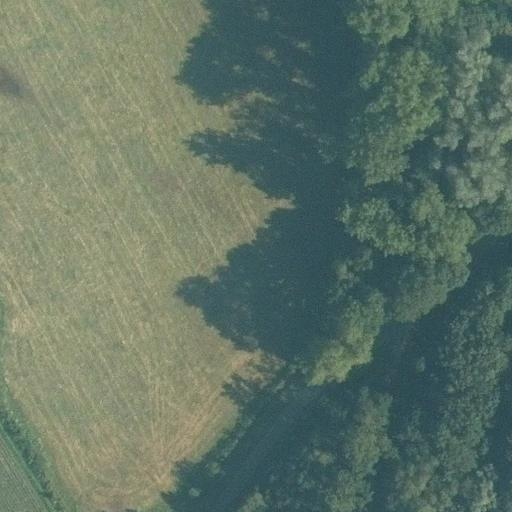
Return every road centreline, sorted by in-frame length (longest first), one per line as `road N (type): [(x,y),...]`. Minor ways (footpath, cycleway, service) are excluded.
road 1 (unclassified): [(212,511),(318,380),(448,278),(511,210)]
road 2 (track): [(378,0),(372,213),(393,324)]
road 3 (track): [(334,511),(389,372),(393,324)]
